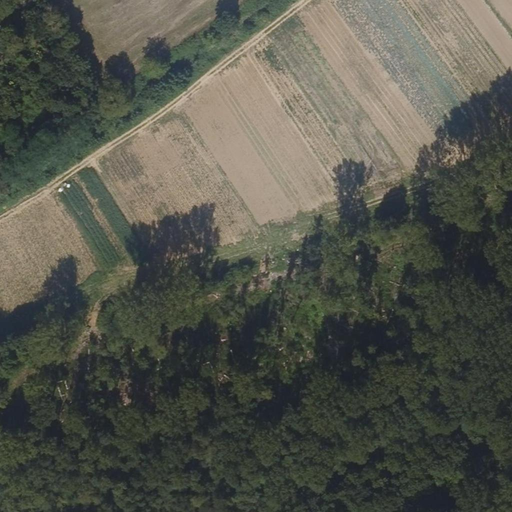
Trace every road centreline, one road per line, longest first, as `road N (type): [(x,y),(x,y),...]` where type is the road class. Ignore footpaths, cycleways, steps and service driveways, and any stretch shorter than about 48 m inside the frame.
road 1 (track): [(0,186),(267,0)]
road 2 (track): [(315,511),(337,495),(392,477),(456,483),(493,511)]
